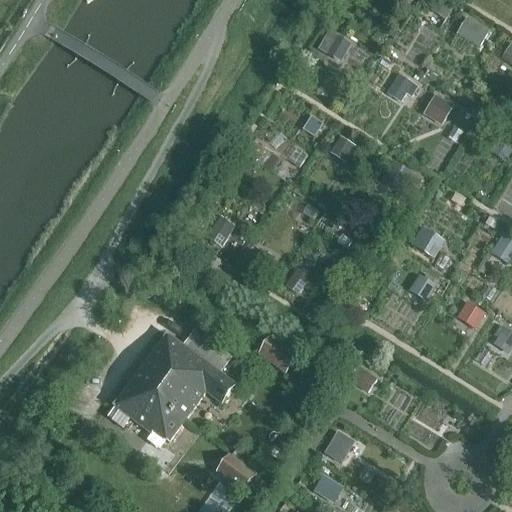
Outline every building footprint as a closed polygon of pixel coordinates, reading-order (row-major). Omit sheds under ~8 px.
[(492,31),(472,18),(464,30),(485,42),(492,31)] [(340,27),(332,46),(346,52),(354,33),(340,27)] [(385,55),(378,68),(388,74),(395,61),(385,55)] [(445,111),(456,97),(442,86),(431,100),(445,111)] [(511,156),(511,143),(499,135),(490,149),(509,161),(511,156)] [(413,171),(394,163),(387,178),(406,186),(413,171)] [(245,229),(228,220),(218,239),(234,248),(245,229)] [(511,258),(511,256),(511,226),(496,244),(511,258)] [(489,315),(470,304),(459,324),(478,334),(489,315)] [(493,340),(508,350),(511,343),(511,321),(508,319),(493,340)] [(221,376),(233,360),(196,333),(184,349),(168,337),(115,408),(120,413),(113,423),(124,431),(131,421),(153,437),(155,434),(170,445),(207,395),(223,406),(237,388),(221,376)] [(272,340),(260,356),(286,375),(298,359),(272,340)] [(277,448),(271,458),(284,465),(290,455),(277,448)] [(231,458),(219,474),(244,494),(256,478),(231,458)] [(359,496),(334,479),(326,492),(350,509),(359,496)]
